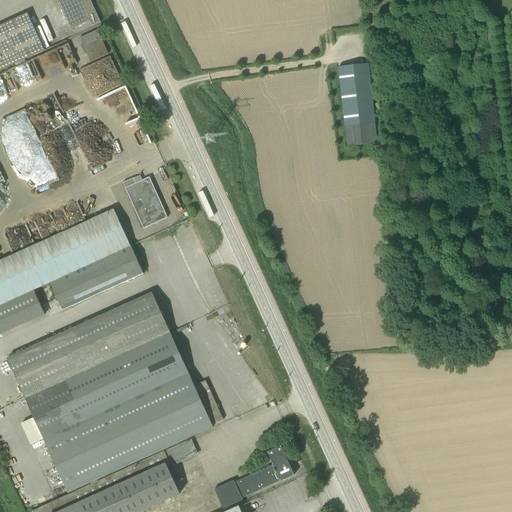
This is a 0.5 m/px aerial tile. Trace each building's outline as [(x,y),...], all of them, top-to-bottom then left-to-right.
[(87,0),(57,0),(71,30),(90,21),(96,18),(87,0)] [(0,70),(44,51),(36,32),(27,13),(0,25),(0,70)] [(84,45),(95,40),(101,37),(98,28),(80,37),(84,45)] [(95,40),(102,56),(109,53),(101,37),(95,40)] [(102,56),(95,40),(84,45),(91,61),(102,56)] [(345,127),(370,124),(363,64),(339,67),(345,127)] [(123,183),(144,229),(168,218),(149,177),(136,183),(134,178),(123,183)] [(0,306),(34,291),(50,283),(130,246),(114,209),(0,261),(0,306)] [(50,284),(62,311),(143,274),(131,247),(50,284)] [(25,399),(170,333),(152,293),(7,359),(25,399)] [(205,381),(194,386),(170,333),(25,399),(68,493),(213,427),(212,425),(223,420),(205,381)] [(181,499),(179,495),(179,494),(178,492),(200,482),(195,471),(174,481),(167,467),(197,453),(191,439),(32,511),(139,511),(165,500),(167,505),(181,499)] [(242,500),(242,499),(294,475),(281,446),(267,452),(273,465),(234,483),(234,481),(214,490),(223,509),(242,500)]
